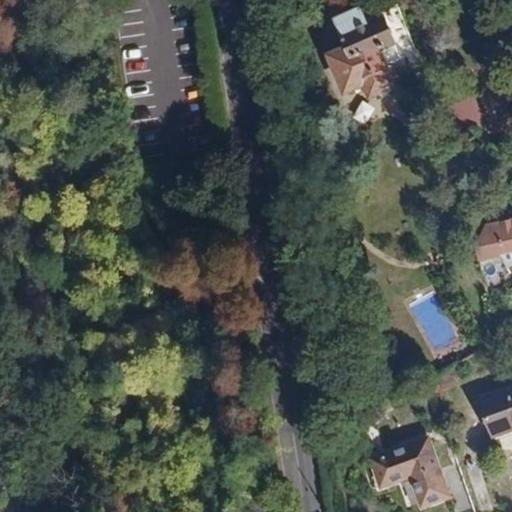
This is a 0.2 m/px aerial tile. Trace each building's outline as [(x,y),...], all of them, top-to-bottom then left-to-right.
[(393,91),(384,69),(403,61),(386,22),(368,29),(365,20),(343,29),(352,52),(332,59),(346,94),(366,87),(371,99),(393,91)] [(175,145),(207,144),(204,68),(173,69),(175,145)] [(481,93),(445,106),(459,143),(494,130),(481,93)] [(511,392),(481,402),(494,441),(511,434),(511,392)] [(429,441),(372,463),(381,490),(412,477),(423,509),(451,499),(429,441)]
